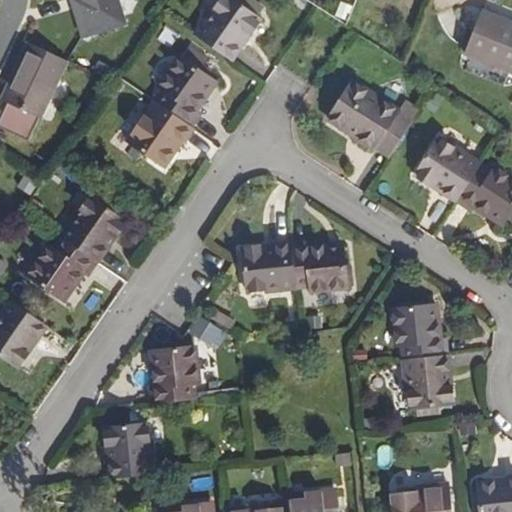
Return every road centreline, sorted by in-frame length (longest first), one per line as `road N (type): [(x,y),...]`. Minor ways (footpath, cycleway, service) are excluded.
road 1 (residential): [(17,485),(235,167),(256,155)]
road 2 (residential): [(256,155),(279,154),(511,313)]
